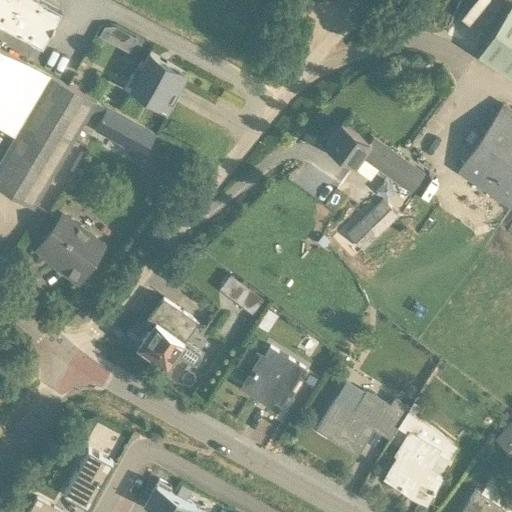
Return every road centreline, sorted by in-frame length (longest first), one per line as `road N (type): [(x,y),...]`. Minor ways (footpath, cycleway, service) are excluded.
road 1 (residential): [(72,358),(317,56)]
road 2 (residential): [(342,511),(72,358)]
road 3 (residential): [(103,511),(128,466),(157,455),(263,511)]
road 4 (residential): [(0,461),(72,358)]
